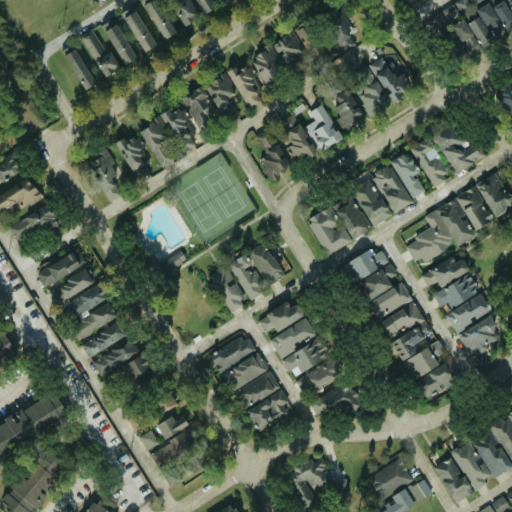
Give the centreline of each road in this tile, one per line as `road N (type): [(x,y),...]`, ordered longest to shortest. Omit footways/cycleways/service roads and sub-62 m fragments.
road 1 (residential): [(276,511),(128,265),(39,135)]
road 2 (residential): [(503,372),(511,359),(491,123),(423,61),(379,0)]
road 3 (residential): [(173,511),(291,444),(432,420),(480,397),(503,372)]
road 4 (residential): [(312,273),(284,222),(295,192),(511,58)]
road 5 (residential): [(47,147),(281,0)]
road 6 (residential): [(406,426),(312,273)]
